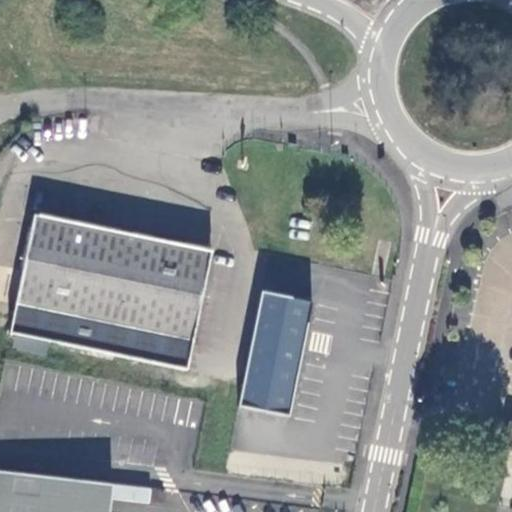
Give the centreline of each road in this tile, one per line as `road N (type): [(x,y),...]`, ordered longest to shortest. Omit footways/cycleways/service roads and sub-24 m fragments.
road 1 (unknown): [(373,511),(217,466),(17,428),(0,467)]
road 2 (unknown): [(154,187),(235,209),(242,227),(222,376)]
road 3 (residential): [(424,270),(375,511)]
road 4 (unknown): [(154,187),(28,171),(15,186),(0,251)]
road 5 (unknown): [(405,363),(470,384),(490,376),(511,291)]
